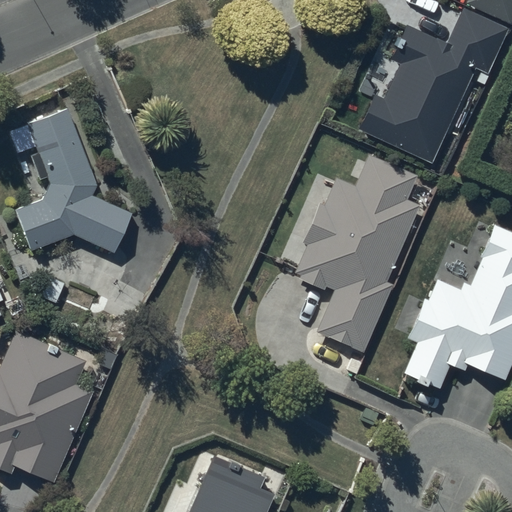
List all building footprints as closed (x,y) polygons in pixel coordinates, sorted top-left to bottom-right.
[(511,0),(467,0),(465,5),(510,25),(511,21),(511,0)] [(506,30),(464,10),(447,45),(406,26),(390,61),(400,66),(384,100),(375,96),(359,132),(429,165),(474,69),(485,75),(506,30)] [(67,111),(27,126),(50,188),(43,203),(16,213),(31,253),(75,237),(116,254),(132,216),(91,199),(96,188),(67,111)] [(417,177),(368,156),(355,187),(335,178),(323,207),(318,204),(301,244),(306,246),(294,274),(335,291),(317,334),(364,354),(393,287),(386,283),(419,207),(406,201),(417,177)] [(511,235),(493,227),(468,286),(463,284),(459,291),(435,281),(427,302),(423,301),(406,341),(416,345),(403,374),(438,389),(448,367),(465,374),(468,367),(503,382),(511,361),(511,235)] [(75,365),(19,342),(4,378),(0,376),(0,469),(12,475),(17,462),(49,476),(81,399),(64,393),(75,365)] [(267,478),(211,454),(186,511),(266,511),(274,495),(262,490),(267,478)]
